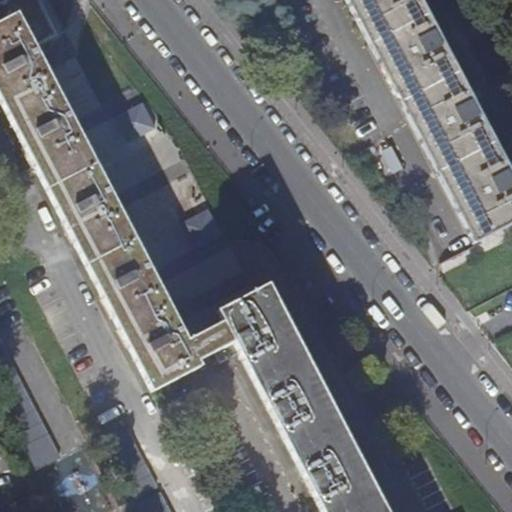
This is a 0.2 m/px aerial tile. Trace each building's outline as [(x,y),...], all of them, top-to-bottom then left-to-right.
[(386,511),(268,285),(217,311),(222,321),(185,341),(31,47),(55,35),(36,0),(3,0),(0,2),(0,105),(148,392),(198,366),(195,361),(232,342),(320,511),(386,511)] [(353,0),(481,239),(511,223),(511,176),(419,0),(353,0)] [(113,117),(127,143),(154,129),(140,103),(113,117)] [(179,224),(192,249),(219,235),(206,209),(179,224)] [(0,402),(36,470),(60,457),(0,343),(0,402)] [(131,500),(155,487),(123,428),(99,441),(131,500)] [(167,511),(157,494),(134,506),(137,511),(167,511)]
